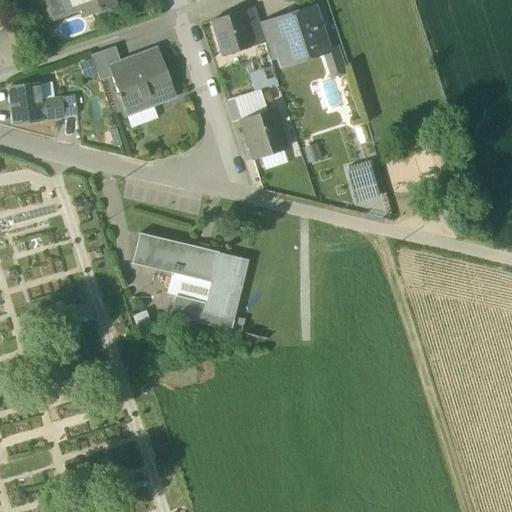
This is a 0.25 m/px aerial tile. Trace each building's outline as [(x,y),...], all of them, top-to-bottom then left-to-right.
[(62,17),(55,0),(40,0),(49,22),(62,17)] [(55,0),(62,17),(78,11),(81,18),(97,12),(99,19),(112,14),(110,7),(113,6),(110,0),(55,0)] [(263,43),(264,43),(259,26),(253,9),(238,14),(248,48),(263,43)] [(270,22),(281,57),(282,56),(281,53),(296,48),(299,49),(302,56),(324,49),(311,9),(270,22)] [(222,57),(241,51),(248,48),(238,14),(211,23),(222,57)] [(270,22),(259,26),(264,43),(270,61),(281,57),(270,22)] [(261,71),(271,67),(263,43),(248,48),(241,51),(248,75),(261,71)] [(89,56),(96,74),(107,70),(106,66),(118,62),(113,48),(89,56)] [(325,53),(332,76),(345,71),(337,49),(325,53)] [(149,106),(150,108),(152,107),(173,99),(156,51),(119,64),(118,62),(106,66),(107,70),(110,77),(119,102),(144,92),(149,106)] [(271,67),(261,71),(266,88),(277,85),(271,67)] [(107,70),(96,74),(98,81),(110,77),(107,70)] [(262,89),(266,88),(261,71),(248,75),(253,92),(262,89)] [(11,126),(41,122),(39,103),(36,85),(6,90),(11,126)] [(235,97),(242,122),(269,114),(262,89),(253,92),(235,97)] [(144,92),(119,102),(124,116),(149,106),(144,92)] [(60,101),(63,118),(73,117),(69,99),(60,101)] [(60,101),(39,103),(41,122),(63,118),(60,101)] [(149,106),(124,116),(130,130),(156,120),(152,107),(150,108),(149,106)] [(240,123),(251,160),(261,157),(286,149),(275,112),(269,114),(242,122),(240,123)] [(291,162),(286,149),(261,157),(265,170),(291,162)] [(366,162),(343,170),(354,205),(377,198),(366,162)] [(209,284),(204,304),(202,314),(232,321),(246,261),(217,254),(137,235),(130,264),(171,274),(209,284)] [(166,295),(174,297),(204,304),(209,284),(171,274),(166,295)] [(229,332),(232,321),(202,314),(204,304),(174,297),(169,317),(229,332)]
